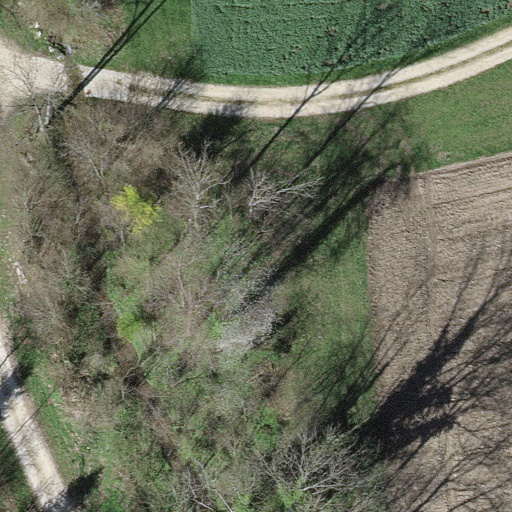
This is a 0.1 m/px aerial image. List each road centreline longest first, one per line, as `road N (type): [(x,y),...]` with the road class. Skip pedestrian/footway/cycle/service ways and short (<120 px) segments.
road 1 (track): [(0,65),(263,107),(475,71),(511,50)]
road 2 (track): [(59,511),(0,370)]
